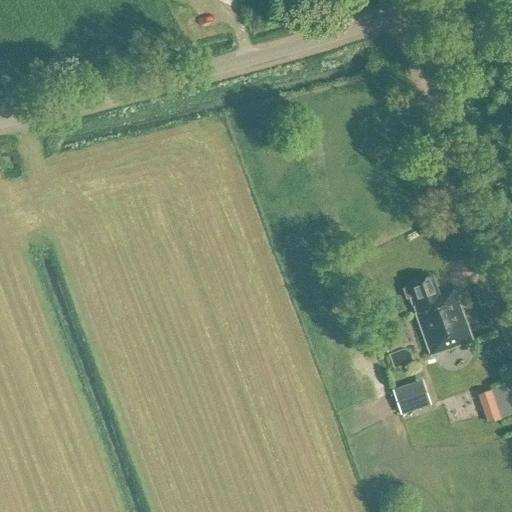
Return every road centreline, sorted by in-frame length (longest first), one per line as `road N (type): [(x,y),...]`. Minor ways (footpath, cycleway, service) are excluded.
road 1 (unclassified): [(0,122),(443,0)]
road 2 (track): [(407,13),(511,304)]
